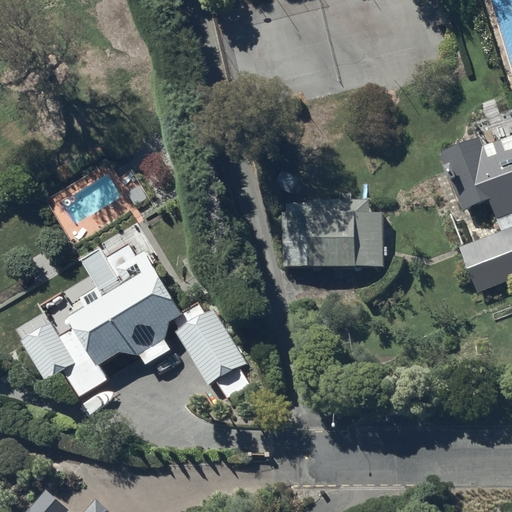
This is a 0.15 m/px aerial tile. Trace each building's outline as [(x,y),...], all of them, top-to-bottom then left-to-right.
[(484,140),(445,155),(466,209),(495,198),(510,236),(466,252),(480,290),(511,278),(511,136),(486,146),(484,140)] [(371,203),(311,204),(311,216),(285,217),(286,271),(385,268),(384,214),(371,214),(371,203)] [(189,320),(148,251),(114,271),(123,287),(68,320),(74,330),(64,336),(57,323),(25,342),(49,384),(69,372),(85,399),(112,383),(104,370),(125,358),(143,360),(169,345),(177,327),(189,320)] [(249,368),(218,313),(180,334),(211,389),(249,368)] [(107,511),(99,505),(92,511),(73,511),(75,511),(49,490),(30,511),(107,511)]
